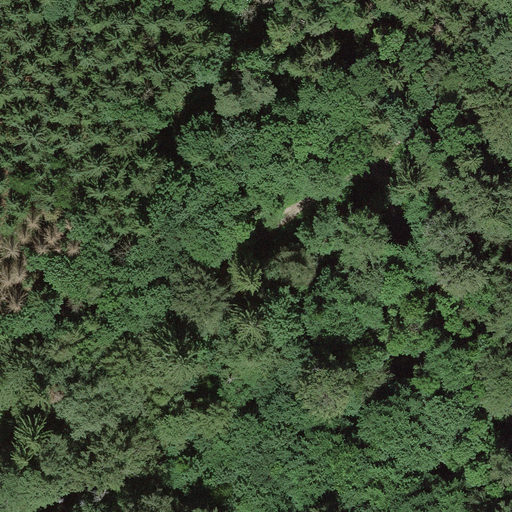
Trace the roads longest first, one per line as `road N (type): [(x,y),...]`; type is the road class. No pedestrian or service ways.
road 1 (track): [(0,329),(150,280),(376,158)]
road 2 (track): [(376,158),(459,96),(511,11)]
